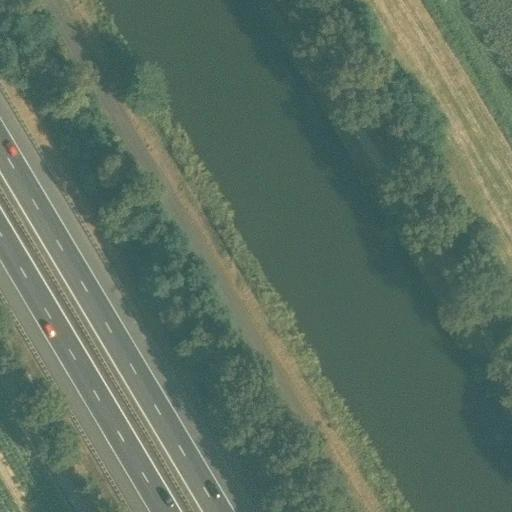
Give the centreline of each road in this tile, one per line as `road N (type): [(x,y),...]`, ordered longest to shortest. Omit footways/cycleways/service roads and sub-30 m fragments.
road 1 (unclassified): [(366,511),(57,0)]
road 2 (track): [(511,390),(268,0)]
road 3 (motorway): [(217,511),(0,146)]
road 4 (motorway): [(0,235),(164,511)]
road 5 (unclassified): [(81,511),(0,372)]
